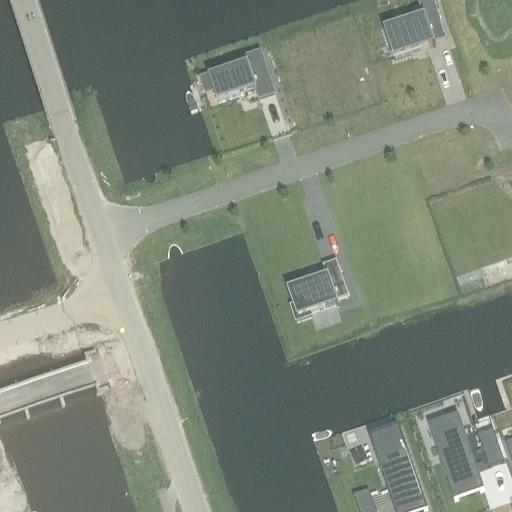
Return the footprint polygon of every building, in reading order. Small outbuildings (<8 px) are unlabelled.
[(427,28),(390,40),(399,66),(436,54),(437,56),(439,55),(438,52),(449,48),(441,25),(430,29),(429,26),(427,27),(427,28)] [(267,73),(261,56),(246,61),(248,68),(223,77),(222,74),(207,79),(212,94),(215,93),(219,104),(256,91),(252,78),(267,73)] [(325,281),(288,293),(293,308),(290,309),(296,328),(308,325),(307,321),(336,311),(336,313),(339,312),(337,306),(349,302),(336,265),(323,270),(326,279),(325,279),(325,281)] [(395,435),(371,443),(373,449),(388,493),(395,491),(401,511),(427,511),(399,429),(394,431),(395,435)] [(460,429),(436,437),(449,476),(444,478),(453,504),(483,494),(460,429)] [(493,433),(479,438),(490,470),(504,465),(493,433)] [(494,505),(505,502),(496,471),(485,475),(494,505)] [(374,511),(368,493),(353,498),(357,511),(374,511)]
